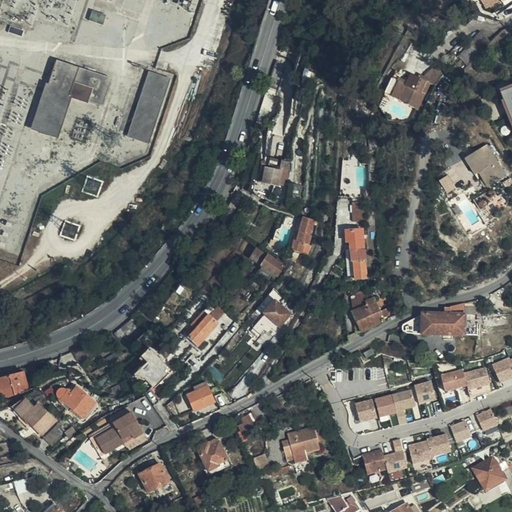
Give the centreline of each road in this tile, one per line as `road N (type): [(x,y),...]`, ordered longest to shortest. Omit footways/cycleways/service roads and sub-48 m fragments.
road 1 (residential): [(80,511),(136,456),(416,312),(511,274)]
road 2 (tertiary): [(280,0),(229,162),(190,236),(156,276),(88,328),(0,361)]
road 3 (track): [(187,55),(151,165),(56,218),(28,264),(0,286)]
